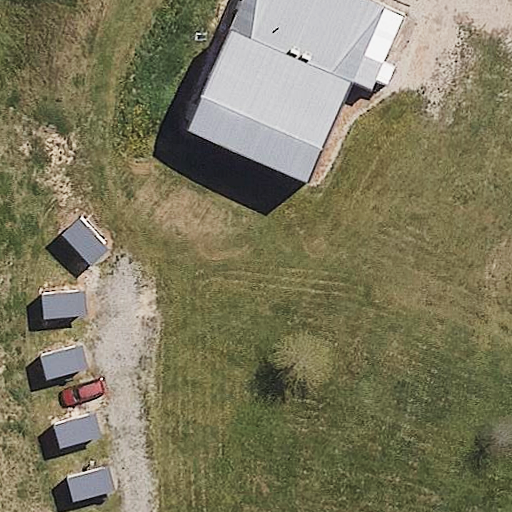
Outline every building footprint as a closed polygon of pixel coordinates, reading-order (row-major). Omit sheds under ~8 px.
[(408,14),(375,0),(243,0),(186,139),(314,191),(357,86),(376,93),(408,14)] [(60,236),(30,206),(11,225),(41,255),(60,236)] [(95,219),(67,240),(92,272),(120,250),(95,219)] [(34,265),(0,267),(0,293),(36,292),(34,265)] [(93,287),(39,296),(44,326),(98,317),(93,287)] [(81,340),(40,352),(47,378),(88,365),(81,340)] [(98,413),(57,424),(64,450),(105,438),(98,413)] [(107,461),(66,473),(73,498),(114,487),(107,461)]
